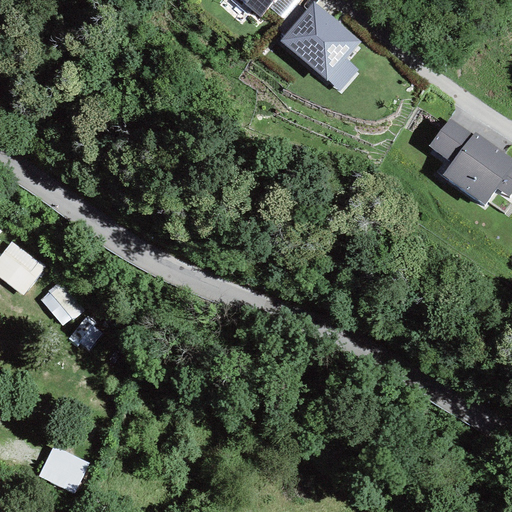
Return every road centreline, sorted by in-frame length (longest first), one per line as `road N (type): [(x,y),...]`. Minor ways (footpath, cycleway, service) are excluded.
road 1 (residential): [(511,436),(347,340),(144,258),(0,156)]
road 2 (residential): [(511,132),(338,0)]
road 3 (track): [(0,422),(39,434),(68,373),(0,302)]
